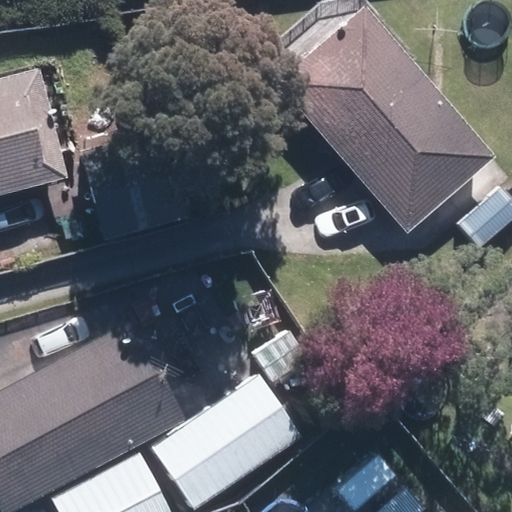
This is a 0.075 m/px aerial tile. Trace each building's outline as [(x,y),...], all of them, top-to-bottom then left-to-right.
[(348,15),(263,90),(394,238),(480,164),(348,15)] [(0,81),(0,194),(52,181),(24,76),(0,81)] [(511,311),(496,327),(511,344),(511,311)] [(0,388),(0,511),(1,511),(171,425),(119,327),(0,388)] [(144,450),(185,510),(290,440),(249,380),(144,450)] [(344,511),(347,511),(384,476),(358,449),(320,486),(344,511)] [(155,511),(127,457),(41,501),(46,511),(155,511)]
